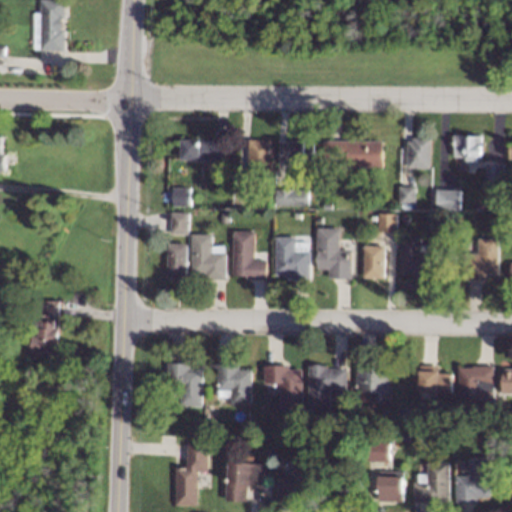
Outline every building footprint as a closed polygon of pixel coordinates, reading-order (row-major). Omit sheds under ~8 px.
[(64,0),(64,17),(61,17),(61,27),(64,27),(63,50),(39,49),(39,24),(36,24),(36,13),(39,13),(39,0),(64,0)] [(484,135),(484,155),(480,155),(479,162),(477,162),(477,164),(472,164),(472,162),(468,162),(468,156),(457,156),(458,141),(455,141),(456,134),(484,135)] [(275,139),(274,171),(250,170),(252,137),(275,139)] [(434,137),(433,167),(410,166),(411,140),(416,140),(416,137),(434,137)] [(228,159),(183,159),(183,138),(228,139),(228,159)] [(385,166),(350,166),(350,158),(345,158),(345,160),(327,159),(327,138),(386,139),(385,166)] [(309,142),(317,142),(317,160),(308,160),(308,161),(284,161),(284,139),(309,140),(309,142)] [(505,180),(488,180),(488,163),(505,163),(505,180)] [(254,175),(253,194),(238,193),(238,192),(236,192),(236,186),(238,187),(238,174),(254,175)] [(418,185),(417,202),(402,202),(402,185),(418,185)] [(193,205),(175,205),(175,187),(193,187),(193,205)] [(311,204),(278,204),(278,187),(311,187),(311,204)] [(463,189),(462,209),(439,208),(439,188),(463,189)] [(270,196),(265,199),(261,192),(266,189),(270,196)] [(191,212),(190,233),(173,232),(174,211),(191,212)] [(232,211),(232,222),(223,221),(224,211),(232,211)] [(399,213),(399,231),(381,230),(382,212),(399,213)] [(413,217),(407,223),(402,217),(408,212),(413,217)] [(342,248),(353,249),(353,250),(354,250),(354,278),(331,277),(332,268),(320,267),(321,249),(320,249),(320,227),(342,228),(342,248)] [(257,230),(256,259),(269,260),(268,278),(248,278),(248,274),(235,274),(236,229),(257,230)] [(215,244),(227,244),(227,251),(228,251),(229,278),(208,278),(208,273),(195,272),(195,233),(214,233),(215,244)] [(298,249),(313,250),(312,278),(290,278),(290,275),(278,274),(278,236),(298,236),(298,249)] [(423,244),(437,244),(437,251),(443,251),(444,278),(415,278),(415,273),(403,273),(403,236),(423,236),(423,244)] [(501,272),(488,271),(488,279),(466,278),(466,252),(481,252),(481,237),(501,237),(501,272)] [(190,243),(188,277),(169,276),(171,242),(190,243)] [(387,245),(386,277),(366,277),(367,244),(387,245)] [(59,300),(57,344),(53,344),(52,355),(36,355),(36,352),(30,352),(31,335),(37,335),(37,327),(31,326),(32,315),(33,315),(34,299),(59,300)] [(192,368),(205,368),(204,405),(182,405),(183,388),(169,388),(170,362),(192,362),(192,368)] [(241,363),(241,368),(254,369),(253,403),(233,402),(233,389),(220,389),(220,366),(211,365),(211,362),(241,363)] [(330,367),(349,367),(348,388),(332,388),(332,407),(310,406),(311,363),(330,363),(330,367)] [(443,364),(443,371),(454,372),(453,394),(421,392),(422,363),(443,364)] [(291,368),(304,368),(304,409),(281,409),(281,383),(266,383),(266,364),(291,364),(291,368)] [(375,364),(375,368),(382,368),(382,370),(393,370),(391,402),(371,401),(371,391),(358,390),(359,364),(375,364)] [(495,404),(460,404),(461,366),(475,366),(475,364),(495,364),(495,404)] [(38,367),(37,376),(26,376),(26,367),(38,367)] [(511,368),(501,368),(501,393),(511,393),(511,368)] [(68,384),(67,401),(48,400),(48,383),(68,384)] [(19,397),(19,400),(21,400),(20,418),(4,417),(4,400),(6,400),(6,397),(19,397)] [(214,423),(214,431),(206,431),(206,423),(214,423)] [(411,441),(400,441),(400,432),(411,433),(411,441)] [(394,440),(393,461),(372,460),(373,439),(394,440)] [(210,470),(200,470),(200,504),(178,504),(178,466),(190,466),(190,442),(210,442),(210,470)] [(318,453),(317,496),(303,496),(302,502),(280,501),(281,471),(295,471),(296,452),(318,453)] [(493,496),(479,496),(479,501),(459,501),(458,474),(472,474),(472,457),(493,457),(493,496)] [(267,463),(266,483),(250,482),(249,500),(227,499),(228,475),(230,475),(231,460),(267,463)] [(452,502),(430,502),(430,500),(416,500),(416,481),(420,481),(420,472),(430,472),(430,462),(451,461),(452,502)] [(407,471),(406,501),(381,500),(382,470),(407,471)] [(364,476),(363,500),(351,499),(351,502),(331,501),(332,482),(342,483),(342,475),(364,476)]
